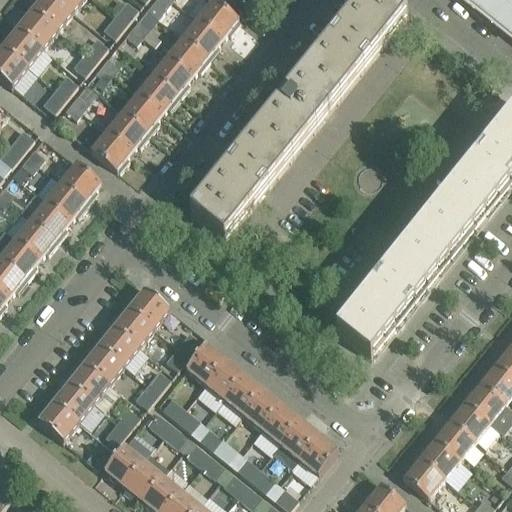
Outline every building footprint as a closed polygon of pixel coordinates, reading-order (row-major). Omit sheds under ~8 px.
[(58,37),(73,18),(50,0),(46,0),(33,17),(58,37)] [(50,0),(73,18),(87,0),(50,0)] [(162,0),(159,0),(147,15),(158,25),(172,7),(162,0)] [(408,20),(382,0),(367,0),(257,136),(253,136),(236,157),(237,167),(229,177),(219,178),(215,184),(215,188),(190,219),(224,246),(408,20)] [(511,0),(447,0),(511,51),(511,0)] [(127,30),(139,16),(127,7),(116,21),(127,30)] [(213,7),(197,26),(223,46),(228,39),(231,42),(241,29),(238,27),(239,27),(213,7)] [(237,18),(245,24),(254,13),(246,7),(237,18)] [(43,55),(58,37),(33,17),(18,35),(43,55)] [(115,45),(127,30),(116,21),(104,36),(115,45)] [(138,26),(132,34),(143,43),(149,35),(138,26)] [(183,44),(210,67),(220,54),(218,52),(223,46),(197,26),(183,44)] [(137,51),(143,43),(132,34),(126,41),(137,51)] [(18,35),(3,54),(28,74),(43,55),(18,35)] [(183,44),(167,63),(193,84),(198,77),(200,79),(210,67),(183,44)] [(97,68),(108,54),(97,45),(85,59),(97,68)] [(0,83),(13,93),(28,74),(3,54),(0,57),(0,83)] [(85,82),(97,68),(85,59),(74,73),(85,82)] [(167,63),(152,82),(180,104),(190,92),(188,90),(193,84),(167,63)] [(108,64),(101,71),(112,80),(119,73),(108,64)] [(100,82),(94,88),(101,94),(106,88),(112,80),(101,71),(95,79),(100,82)] [(67,105),(78,91),(67,82),(55,96),(67,105)] [(152,82),(137,100),(163,121),(168,115),(170,117),(180,104),(152,82)] [(55,120),(67,105),(55,96),(43,111),(55,120)] [(137,100),(122,119),(150,142),(160,129),(158,127),(163,121),(137,100)] [(77,101),(71,109),(82,118),(88,110),(77,101)] [(76,125),(82,118),(71,109),(65,116),(76,125)] [(122,119),(107,138),(133,158),(138,152),(140,154),(150,142),(122,119)] [(511,119),(337,337),(371,364),(396,333),(400,333),(405,327),(404,317),(412,307),(422,306),(439,286),(438,281),(511,189),(511,119)] [(23,136),(11,151),(23,160),(35,145),(23,136)] [(91,157),(117,177),(118,177),(120,179),(130,167),(127,165),(133,158),(107,138),(91,157)] [(0,164),(11,174),(23,160),(11,151),(0,164)] [(34,155),(28,162),(40,171),(45,164),(34,155)] [(40,171),(28,162),(22,170),(29,176),(33,179),(40,171)] [(13,181),(20,188),(29,176),(22,170),(13,181)] [(96,197),(101,190),(76,170),(61,188),(89,211),(98,199),(96,197)] [(61,188),(45,208),(71,228),(76,222),(78,224),(89,211),(61,188)] [(4,192),(0,196),(0,202),(9,209),(15,201),(4,192)] [(35,199),(20,218),(21,219),(30,226),(58,249),(68,237),(66,235),(71,228),(45,208),(35,199)] [(9,209),(0,202),(0,214),(3,217),(9,209)] [(30,226),(15,245),(41,266),(46,259),(48,261),(58,249),(30,226)] [(41,266),(15,245),(0,264),(28,286),(38,274),(36,272),(41,266)] [(18,299),(28,286),(0,264),(0,263),(0,294),(10,303),(16,297),(18,299)] [(10,303),(0,294),(0,321),(7,312),(5,310),(10,303)] [(145,296),(130,315),(155,335),(170,316),(145,296)] [(130,315),(114,334),(139,354),(144,347),(148,343),(155,335),(130,315)] [(114,334),(99,352),(124,372),(139,354),(114,334)] [(190,339),(178,354),(189,363),(201,348),(190,339)] [(223,370),(226,366),(207,351),(186,376),(206,392),(223,370)] [(99,352),(84,371),(109,391),(124,372),(99,352)] [(189,363),(178,354),(167,368),(178,377),(189,363)] [(511,355),(510,354),(505,360),(503,358),(493,370),(511,386),(511,355)] [(206,392),(224,407),(245,382),(226,366),(223,370),(206,392)] [(485,385),(480,391),(505,411),(511,402),(511,386),(493,370),(483,383),(485,385)] [(84,371),(69,390),(94,410),(109,391),(84,371)] [(159,400),(170,386),(159,377),(148,391),(159,400)] [(264,397),(245,382),(224,407),(243,422),(264,397)] [(69,390),(54,408),(79,429),(94,410),(69,390)] [(159,400),(148,391),(136,406),(147,415),(159,400)] [(472,396),(462,408),(490,430),(499,438),(504,441),(511,431),(511,416),(505,411),(480,391),(474,398),(472,396)] [(243,422),(262,437),(282,412),(264,397),(243,422)] [(177,428),(186,416),(171,405),(162,416),(177,428)] [(64,448),(79,429),(54,408),(39,427),(64,448)] [(455,422),(450,429),(475,449),(475,448),(485,455),(499,438),(490,430),(462,408),(452,421),(455,422)] [(301,427),(282,412),(262,437),(280,452),(301,427)] [(129,438),(140,424),(129,415),(118,429),(129,438)] [(177,428),(191,439),(200,428),(186,416),(177,428)] [(149,432),(164,444),(173,432),(158,421),(149,432)] [(280,452),(299,467),(320,442),(301,427),(280,452)] [(129,438),(118,429),(106,443),(117,452),(129,438)] [(459,468),(475,449),(450,429),(444,435),(442,433),(432,445),(459,468)] [(187,444),(173,432),(164,444),(178,455),(187,444)] [(214,457),(223,446),(209,435),(200,446),(214,457)] [(299,467),(318,482),(339,457),(320,442),(299,467)] [(132,443),(105,478),(124,493),(150,460),(151,459),(132,443)] [(425,460),(419,466),(444,486),(459,468),(432,445),(422,458),(425,460)] [(223,465),(229,469),(238,458),(223,446),(214,457),(223,465)] [(210,463),(196,451),(187,462),(201,474),(210,463)] [(98,476),(110,461),(98,452),(87,467),(98,476)] [(169,476),(150,460),(124,493),(142,508),(169,476)] [(224,474),(210,463),(201,474),(215,485),(224,474)] [(238,476),(252,488),(261,476),(247,465),(238,476)] [(429,506),(444,486),(419,466),(414,473),(412,471),(402,483),(404,485),(429,506)] [(171,473),(169,476),(142,508),(147,511),(170,511),(181,498),(189,488),(171,473)] [(511,478),(507,475),(501,483),(511,491),(511,478)] [(252,488),(266,499),(275,488),(261,476),(252,488)] [(234,481),(225,492),(239,504),(248,492),(234,481)] [(370,505),(365,511),(405,511),(380,492),(379,492),(377,490),(367,503),(370,505)] [(255,511),(262,504),(248,492),(239,504),(248,511),(255,511)] [(281,511),(293,511),(298,507),(284,495),(274,506),(281,511)] [(170,511),(198,511),(181,498),(170,511)] [(0,500),(0,511),(13,511),(14,511),(0,500)]
